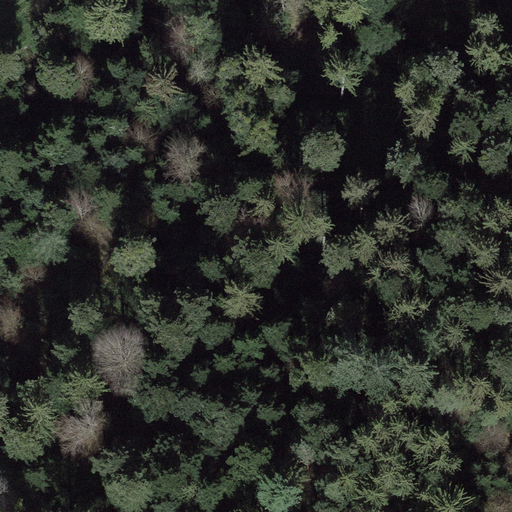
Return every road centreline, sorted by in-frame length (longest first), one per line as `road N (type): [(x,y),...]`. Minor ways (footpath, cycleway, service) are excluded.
road 1 (track): [(0,464),(87,279),(153,171),(197,119),(276,50),(361,0)]
road 2 (track): [(139,0),(42,50),(0,94)]
